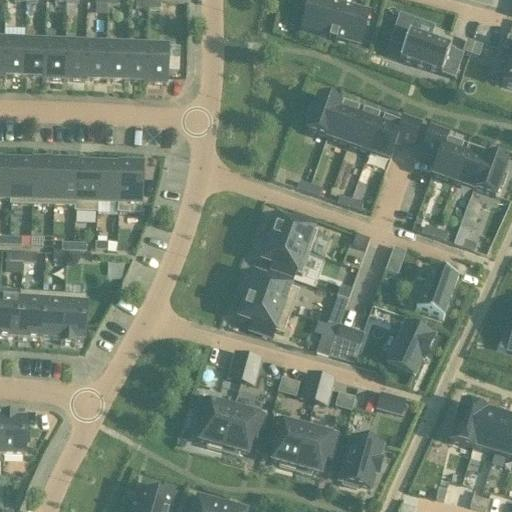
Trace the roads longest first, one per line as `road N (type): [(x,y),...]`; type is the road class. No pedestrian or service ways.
road 1 (residential): [(385,511),(511,240)]
road 2 (residential): [(147,318),(381,391)]
road 3 (residential): [(205,121),(0,114)]
road 4 (residential): [(381,238),(201,174)]
road 5 (unclassified): [(147,318),(189,224),(201,174)]
road 6 (unclassified): [(205,121),(212,0)]
